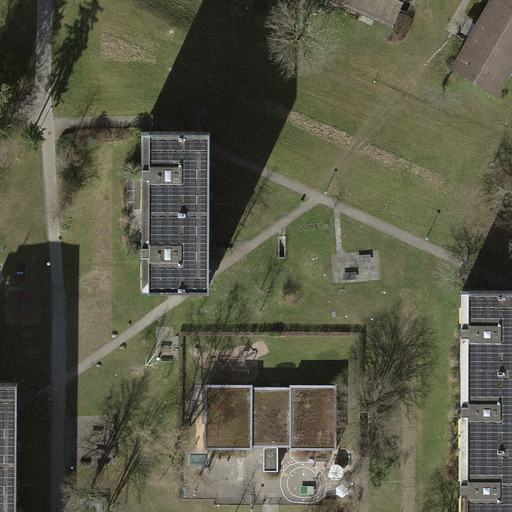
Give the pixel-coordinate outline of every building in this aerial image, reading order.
[(344,0),(392,21),(401,0),(344,0)] [(511,9),(494,0),(492,0),(478,26),(475,24),(468,36),(471,38),(453,70),(495,93),(511,62),(511,9)] [(511,0),(494,0),(511,9),(511,0)] [(149,210),(209,209),(209,141),(209,130),(189,130),(150,130),(150,165),(141,165),(141,178),(148,178),(149,210)] [(209,209),(149,210),(149,243),(141,243),(141,254),(149,254),(149,289),(210,288),(209,209)] [(467,368),(511,368),(511,289),(467,290),(468,324),(459,324),(459,335),(466,335),(467,368)] [(467,447),(511,446),(511,368),(467,368),(467,402),(459,402),(459,412),(467,412),(467,447)] [(0,459),(16,460),(16,378),(0,378),(0,459)] [(335,387),(205,386),(205,446),(264,446),(278,446),(334,447),(335,387)] [(278,446),(264,446),(264,471),(278,471),(278,446)] [(511,511),(511,446),(467,447),(467,479),(459,479),(459,490),(467,490),(467,511),(511,511)] [(16,511),(16,460),(0,459),(0,511),(16,511)]
